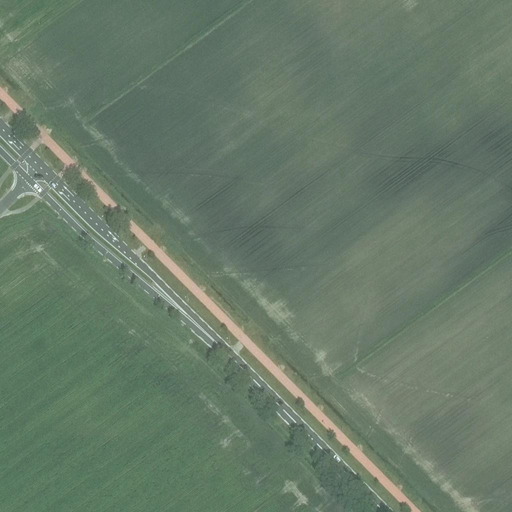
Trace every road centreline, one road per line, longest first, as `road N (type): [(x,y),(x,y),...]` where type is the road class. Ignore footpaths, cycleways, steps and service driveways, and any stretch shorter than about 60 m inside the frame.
road 1 (secondary): [(380,511),(202,331)]
road 2 (secondary): [(202,331),(39,168)]
road 3 (secondary): [(28,180),(202,331)]
